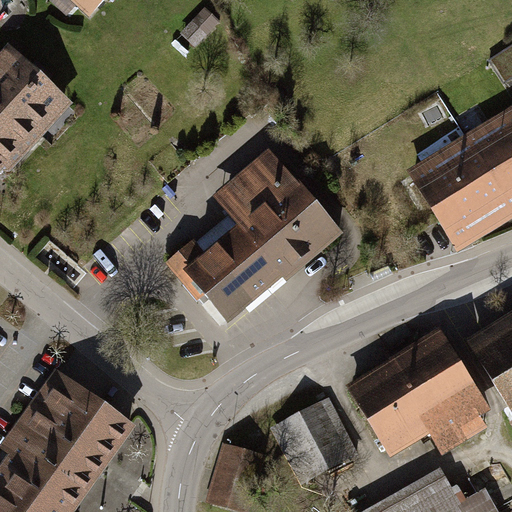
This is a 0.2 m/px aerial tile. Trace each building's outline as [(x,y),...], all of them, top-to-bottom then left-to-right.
[(60,0),(89,27),(114,0),(60,0)] [(511,43),(492,57),(508,80),(511,77),(511,43)] [(19,50),(0,71),(0,199),(83,106),(19,50)] [(511,116),(419,177),(463,244),(511,212),(511,116)] [(240,227),(184,271),(232,333),(347,245),(277,155),(219,199),(240,227)] [(511,321),(473,345),(511,408),(511,321)] [(440,334),(355,387),(390,444),(432,418),(445,440),(489,413),(440,334)] [(30,432),(0,473),(0,511),(70,511),(131,428),(58,376),(21,426),(30,432)] [(326,406),(276,433),(306,486),(355,459),(326,406)] [(213,507),(230,511),(243,511),(259,460),(229,451),(213,507)] [(460,511),(447,484),(387,511),(499,511),(494,500),(468,511),(460,511)] [(93,511),(119,511),(128,498),(109,487),(93,511)]
